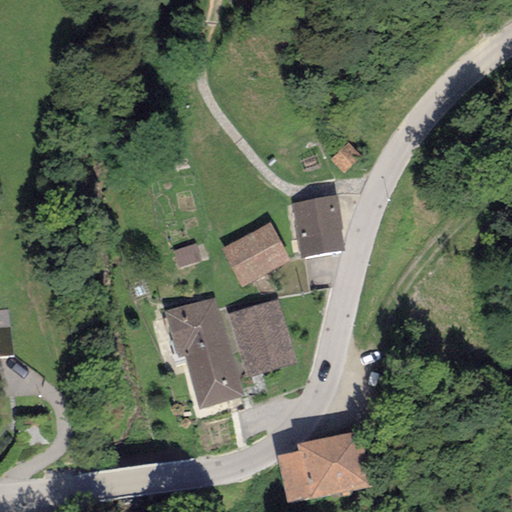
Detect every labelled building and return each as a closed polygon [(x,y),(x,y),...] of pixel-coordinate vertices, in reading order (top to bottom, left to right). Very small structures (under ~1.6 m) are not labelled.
[(360,160),(347,145),(329,160),(342,175),(360,160)] [(337,197),(291,205),(301,262),(343,255),(339,234),(343,233),(337,197)] [(291,266),(270,226),(221,252),(242,291),(291,266)] [(217,299),(163,314),(177,363),(184,361),(200,417),(247,404),(217,299)] [(277,303),(226,318),(245,382),(296,367),(277,303)] [(299,456),(277,460),(287,511),(373,495),(361,437),(297,450),(299,456)]
